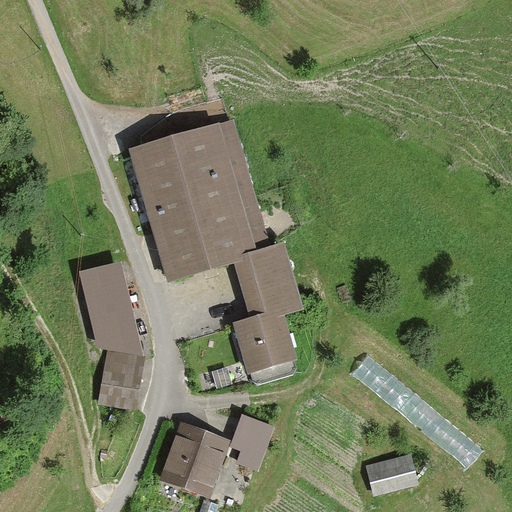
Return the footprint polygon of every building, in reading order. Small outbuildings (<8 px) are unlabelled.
[(238,126),(140,154),(178,284),(242,265),(258,322),(244,326),(257,373),(299,362),(286,317),(309,311),(291,250),(276,255),(238,126)] [(145,369),(114,364),(107,408),(138,413),(145,369)] [(263,472),(276,424),(246,415),(233,464),(263,472)] [(231,451),(185,434),(167,484),(213,501),(231,451)] [(417,460),(371,472),(378,497),(423,486),(417,460)]
